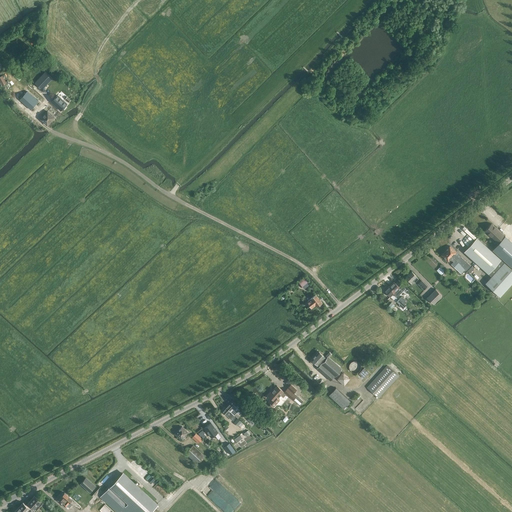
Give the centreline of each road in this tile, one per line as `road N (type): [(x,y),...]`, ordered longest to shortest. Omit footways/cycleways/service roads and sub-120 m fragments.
road 1 (tertiary): [(0,506),(282,352),(511,177)]
road 2 (track): [(339,304),(306,268),(34,116)]
